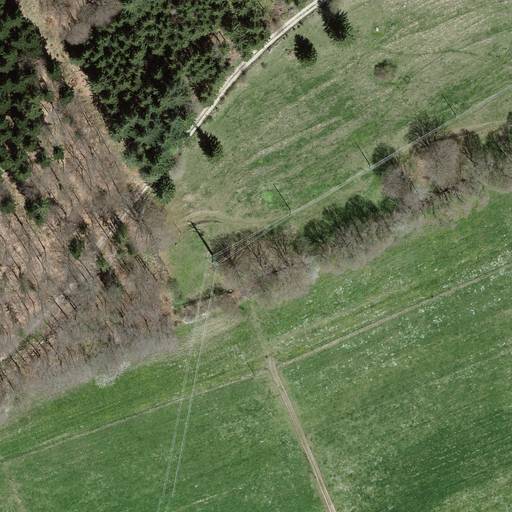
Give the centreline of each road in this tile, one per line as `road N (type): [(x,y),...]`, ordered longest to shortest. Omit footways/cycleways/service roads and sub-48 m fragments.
road 1 (track): [(0,359),(31,328),(69,264),(141,195),(242,65),(322,0)]
road 2 (track): [(331,511),(275,376)]
